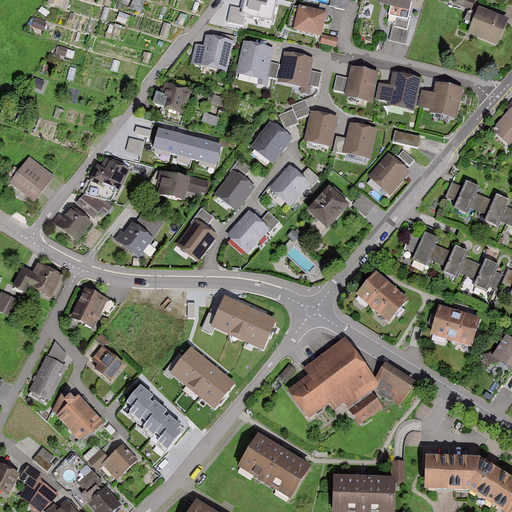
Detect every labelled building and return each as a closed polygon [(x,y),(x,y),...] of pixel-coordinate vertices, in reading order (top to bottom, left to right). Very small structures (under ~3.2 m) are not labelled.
[(244,0),(243,8),(231,6),(227,22),(244,25),(246,15),(272,21),(277,0),(244,0)] [(416,0),(384,0),(383,7),(395,9),(394,16),(413,20),(416,0)] [(474,12),(478,1),(475,0),(456,0),(455,5),(474,12)] [(333,14),(305,8),(300,34),(328,40),(333,14)] [(511,35),(511,21),(483,11),(473,40),(506,51),(511,35)] [(472,12),(468,25),(474,27),(478,13),(472,12)] [(197,43),(193,66),(231,74),(238,41),(210,35),(208,46),(197,43)] [(246,42),(239,75),(270,81),(277,49),(246,42)] [(289,53),(283,83),(311,88),(317,59),(289,53)] [(355,68),(349,97),(377,103),(384,74),(355,68)] [(398,75),(391,107),(418,113),(426,81),(398,75)] [(198,91),(166,84),(163,97),(176,100),(173,113),(192,118),(198,91)] [(439,88),(434,112),(456,117),(461,93),(439,88)] [(511,140),(511,101),(504,109),(505,110),(487,129),(506,147),(511,140)] [(282,116),(287,130),(301,125),(296,111),(282,116)] [(335,120),(311,114),(306,141),(329,146),(335,120)] [(207,116),(205,123),(220,126),(222,119),(207,116)] [(289,141),(269,127),(253,149),(273,163),(289,141)] [(373,132),(352,127),(346,155),(368,158),(373,132)] [(139,129),(137,140),(150,143),(152,132),(139,129)] [(222,148),(160,134),(155,153),(217,168),(222,148)] [(397,134),(396,145),(421,148),(422,136),(397,134)] [(145,158),(146,142),(131,140),(129,156),(145,158)] [(391,156),(370,178),(390,197),(411,175),(391,156)] [(53,177),(30,160),(11,183),(34,201),(53,177)] [(106,172),(98,168),(85,194),(91,197),(110,201),(116,189),(119,190),(128,171),(111,162),(106,172)] [(307,187),(289,171),(271,191),(288,207),(307,187)] [(252,190),(232,176),(217,197),(236,211),(252,190)] [(207,185),(160,177),(157,197),(183,201),(185,191),(205,194),(207,185)] [(469,191),(454,185),(449,199),(461,204),(458,211),(472,217),(475,210),(493,218),(490,224),(505,230),(506,225),(511,227),(511,201),(500,196),(498,202),(481,195),(483,188),(472,184),(469,191)] [(347,207),(329,190),(309,212),(327,229),(347,207)] [(372,212),(377,203),(363,196),(359,206),(372,212)] [(60,216),(54,224),(77,241),(91,223),(72,209),(64,219),(60,216)] [(267,230),(249,214),(229,236),(247,252),(267,230)] [(215,237),(196,224),(179,246),(197,260),(215,237)] [(121,233),(115,241),(138,258),(152,240),(132,225),(125,236),(121,233)] [(427,242),(413,237),(407,251),(419,255),(416,262),(431,268),(433,262),(450,269),(448,277),(460,282),(464,277),(481,283),(478,292),(495,298),(508,266),(489,259),(487,264),(473,259),(476,252),(459,246),(456,253),(442,247),(444,241),(429,236),(427,242)] [(31,271),(22,267),(14,285),(27,291),(32,280),(42,285),(38,294),(54,302),(67,273),(36,260),(31,271)] [(406,301),(375,275),(358,295),(389,321),(406,301)] [(98,294),(90,290),(76,320),(95,329),(102,315),(109,317),(119,306),(106,300),(106,301),(97,297),(98,294)] [(21,302),(1,293),(0,295),(0,310),(14,317),(21,302)] [(242,309),(225,302),(218,319),(209,316),(202,331),(211,335),(215,326),(231,333),(242,309)] [(258,316),(242,309),(231,333),(247,340),(258,316)] [(477,321),(440,310),(433,335),(471,345),(477,321)] [(274,323),(258,316),(247,340),(263,347),(274,323)] [(511,341),(508,339),(495,357),(511,367),(511,341)] [(380,380),(347,341),(310,367),(318,376),(312,380),(295,392),(317,420),(339,406),(342,412),(352,407),(364,426),(387,410),(374,393),(379,390),(405,408),(420,389),(389,368),(380,380)] [(126,366),(104,348),(94,360),(102,366),(98,372),(112,383),(126,366)] [(206,363),(192,353),(186,360),(180,356),(166,373),(173,379),(177,374),(189,384),(206,363)] [(68,367),(50,359),(33,394),(52,403),(68,367)] [(219,374),(206,363),(189,384),(203,395),(219,374)] [(233,385),(219,374),(203,395),(217,405),(233,385)] [(159,400),(143,387),(126,408),(141,421),(157,402),(159,400)] [(104,423),(81,398),(78,402),(73,398),(69,401),(65,396),(56,412),(82,439),(94,432),(104,423)] [(173,415),(157,402),(141,421),(140,423),(156,436),(171,417),(173,415)] [(187,429),(171,417),(156,436),(154,438),(170,450),(187,429)] [(304,469),(256,443),(241,470),(289,497),(304,469)] [(143,463),(127,446),(113,458),(106,450),(91,463),(102,475),(109,469),(121,482),(143,463)] [(43,452),(36,461),(47,470),(49,467),(47,465),(52,460),(43,452)] [(511,511),(511,478),(481,461),(426,461),(427,495),(480,495),(507,511),(511,511)] [(16,476),(0,469),(0,490),(8,494),(16,476)] [(39,478),(27,470),(20,481),(33,488),(39,478)] [(389,511),(390,485),(335,483),(334,511),(389,511)] [(54,497),(39,487),(30,507),(34,511),(41,511),(43,511),(72,511),(66,504),(56,511),(49,503),(54,497)] [(104,489),(89,502),(97,511),(112,511),(119,506),(104,489)]
